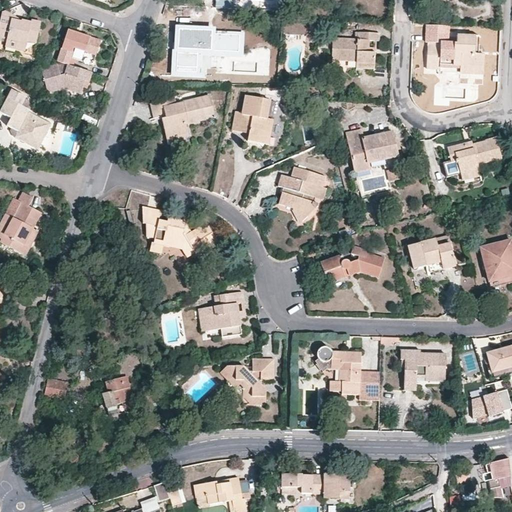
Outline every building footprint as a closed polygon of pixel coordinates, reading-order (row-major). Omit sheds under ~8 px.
[(23,21),(22,25),(13,23),(14,20),(3,11),(0,24),(0,37),(8,39),(6,47),(17,49),(18,42),(27,43),(28,41),(36,43),(41,23),(32,21),(32,23),(23,21)] [(215,30),(216,27),(176,25),(174,71),(202,73),(202,55),(243,56),(244,32),(215,30)] [(428,25),(427,43),(449,44),(450,26),(428,25)] [(77,33),(69,30),(58,62),(68,65),(73,67),(75,60),(72,58),(76,47),(97,54),(102,41),(82,34),(81,38),(76,37),(77,33)] [(358,32),(357,40),(332,39),(331,60),(356,61),(356,68),(373,69),(374,52),(367,52),(367,41),(375,41),(378,41),(378,33),(358,32)] [(456,35),(456,44),(449,44),(427,43),(426,68),(439,69),(439,65),(460,66),(483,67),(483,54),(477,54),(474,54),(475,36),(456,35)] [(18,42),(17,49),(25,51),(27,43),(18,42)] [(68,65),(66,76),(62,77),(60,65),(44,68),(47,91),(64,89),(80,94),(85,81),(89,82),(92,73),(73,67),(68,65)] [(8,119),(21,126),(18,132),(25,135),(22,140),(40,149),(45,138),(52,141),(59,127),(37,117),(39,114),(37,104),(20,95),(8,119)] [(177,136),(188,133),(186,124),(206,119),(205,116),(204,109),(212,107),(210,96),(175,104),(173,96),(150,101),(152,110),(159,109),(161,120),(163,129),(169,128),(171,138),(177,136)] [(241,132),(247,124),(251,126),(248,133),(248,141),(260,143),(261,136),(268,137),(272,119),(266,118),(270,100),(245,96),(242,112),(236,111),(233,131),(241,132)] [(204,109),(205,116),(214,114),(212,107),(204,109)] [(159,109),(152,110),(155,121),(161,120),(159,109)] [(368,126),(371,137),(387,133),(385,123),(368,126)] [(241,132),(248,133),(251,126),(247,124),(241,132)] [(178,139),(177,136),(171,138),(169,128),(163,129),(167,145),(179,142),(178,139)] [(387,133),(371,137),(363,139),(361,130),(346,133),(355,172),(369,169),(368,163),(397,156),(396,150),(393,139),(392,132),(387,133)] [(52,141),(45,138),(40,149),(47,152),(52,141)] [(485,144),(472,146),(465,148),(464,144),(447,148),(450,161),(442,163),(446,177),(460,174),(478,169),(476,164),(500,159),(495,138),(484,141),(485,144)] [(282,187),(286,187),(284,193),(281,192),(278,204),(294,209),(298,210),(300,211),(306,217),(317,206),(317,203),(313,202),(315,198),(318,186),(322,187),(325,176),(294,168),(291,178),(281,175),(278,185),(282,187)] [(403,168),(387,172),(390,184),(406,180),(403,168)] [(460,174),(462,181),(480,176),(478,169),(460,174)] [(322,187),(318,186),(315,198),(322,200),(325,188),(322,187)] [(29,207),(34,198),(23,193),(19,202),(14,199),(6,215),(0,226),(0,237),(3,239),(1,243),(26,256),(30,248),(25,245),(33,229),(28,226),(36,211),(29,207)] [(154,243),(170,247),(178,243),(182,249),(187,257),(194,253),(196,256),(209,247),(208,244),(217,239),(208,226),(203,229),(200,226),(191,232),(185,223),(182,222),(182,220),(168,217),(167,222),(159,220),(161,210),(142,206),(143,223),(146,224),(147,237),(154,238),(154,243)] [(300,222),(306,217),(300,211),(298,210),(294,209),(300,222)] [(28,226),(33,229),(42,213),(36,211),(28,226)] [(25,245),(30,248),(39,232),(33,229),(25,245)] [(454,266),(449,243),(437,247),(434,239),(407,247),(412,269),(425,266),(428,265),(430,272),(444,269),(454,266)] [(511,248),(510,240),(479,248),(488,281),(511,275),(511,248)] [(358,256),(356,260),(349,262),(348,260),(346,259),(344,259),(343,259),(341,255),(320,263),(327,283),(354,273),(360,272),(378,277),(384,259),(368,253),(368,250),(354,246),(351,253),(358,256)] [(511,275),(488,281),(490,288),(511,282),(511,275)] [(238,292),(219,295),(221,306),(215,307),(204,308),(207,331),(220,329),(222,337),(241,334),(240,319),(237,304),(240,303),(238,292)] [(240,319),(246,318),(243,302),(240,303),(237,304),(240,319)] [(202,331),(207,331),(204,308),(198,309),(202,331)] [(511,345),(487,353),(491,372),(511,366),(511,345)] [(416,377),(424,377),(423,381),(444,382),(445,354),(420,354),(419,350),(400,350),(399,359),(404,360),(403,383),(416,382),(416,377)] [(370,372),(360,371),(360,353),(332,352),(317,358),(314,360),(323,371),(326,368),(339,368),(338,380),(330,381),(330,390),(342,390),(342,394),(358,394),(359,399),(369,400),(370,375),(370,372)] [(511,371),(511,366),(491,372),(487,353),(482,354),(484,361),(489,378),(511,371)] [(260,359),(252,358),(252,371),(260,371),(260,359)] [(274,359),(260,359),(260,371),(261,380),(266,380),(273,381),(274,359)] [(235,389),(242,389),(242,397),(251,397),(251,405),(265,405),(265,389),(261,384),(261,380),(260,371),(252,371),(248,371),(244,366),(227,366),(227,380),(235,380),(235,389)] [(165,372),(167,378),(180,375),(178,368),(171,370),(165,372)] [(369,400),(379,400),(379,375),(370,375),(369,400)] [(126,377),(106,382),(109,392),(103,395),(107,409),(116,406),(116,404),(126,402),(134,399),(130,386),(128,387),(126,377)] [(44,397),(62,402),(67,383),(48,379),(44,397)] [(403,383),(403,390),(415,390),(416,386),(416,382),(403,383)] [(511,402),(506,389),(471,398),(472,417),(511,404),(511,402)] [(251,405),(251,397),(242,397),(251,405)] [(107,409),(109,416),(118,414),(116,406),(107,409)] [(510,485),(508,460),(489,465),(493,482),(489,483),(490,501),(502,501),(501,488),(503,488),(510,485)] [(348,500),(349,488),(348,474),(324,474),(324,476),(324,495),(324,500),(348,500)] [(282,475),(282,494),(324,495),(324,476),(313,476),(302,475),(295,475),(282,475)] [(241,495),(238,479),(229,481),(230,484),(217,486),(217,482),(194,486),(196,499),(207,497),(209,505),(232,502),(233,511),(246,511),(244,500),(250,499),(249,493),(241,495)] [(171,507),(181,504),(174,481),(165,483),(169,499),(171,507)] [(158,503),(169,499),(165,483),(154,487),(156,496),(158,503)] [(141,508),(143,511),(148,511),(159,508),(158,504),(158,503),(156,496),(140,502),(141,508)] [(461,508),(459,497),(449,498),(451,510),(461,508)]
